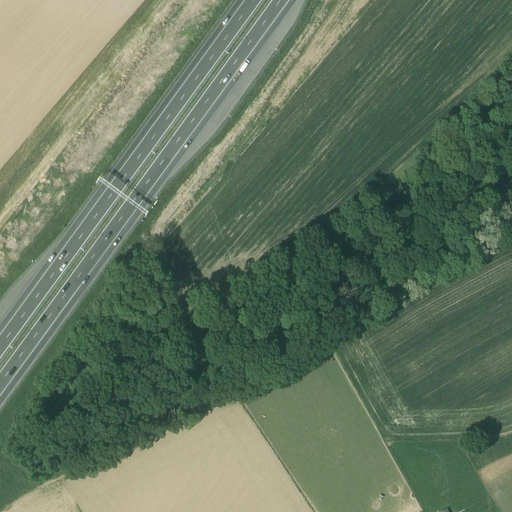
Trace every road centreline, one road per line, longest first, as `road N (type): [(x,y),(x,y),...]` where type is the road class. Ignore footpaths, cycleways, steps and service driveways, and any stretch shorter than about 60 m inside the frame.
road 1 (motorway): [(0,388),(284,0)]
road 2 (motorway): [(248,0),(0,340)]
